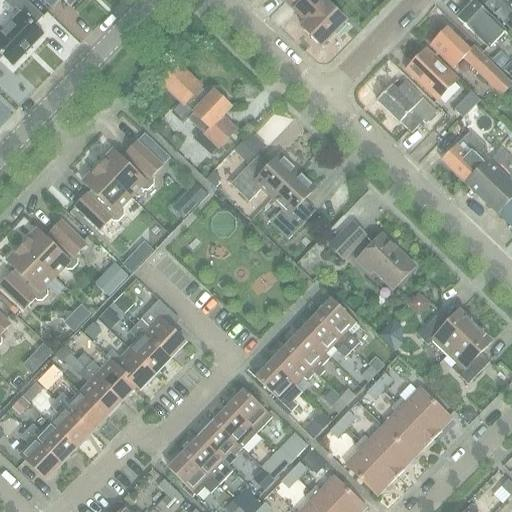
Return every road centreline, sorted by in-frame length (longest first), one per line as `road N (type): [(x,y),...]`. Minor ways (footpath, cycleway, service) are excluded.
road 1 (residential): [(67,511),(125,449),(155,447),(239,360),(142,267)]
road 2 (residential): [(511,277),(324,98)]
road 3 (tertiary): [(0,156),(150,0)]
road 4 (residential): [(324,98),(222,0)]
road 5 (residential): [(324,98),(417,0)]
road 6 (residential): [(511,418),(422,511)]
